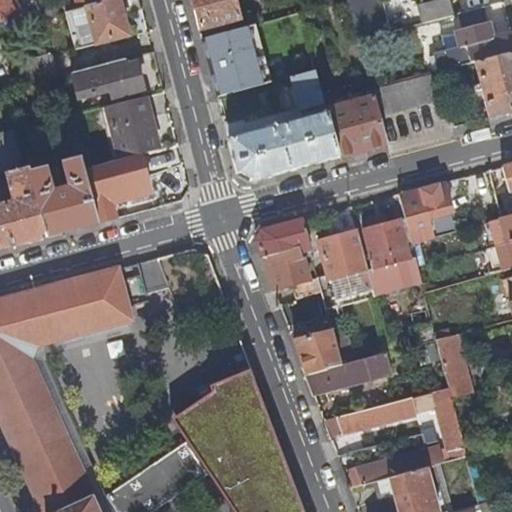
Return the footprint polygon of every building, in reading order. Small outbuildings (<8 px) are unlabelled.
[(24,25),(15,0),(0,0),(0,20),(3,30),(4,31),(24,25)] [(66,14),(114,0),(76,0),(77,2),(64,5),(66,14)] [(126,25),(119,0),(114,0),(66,14),(70,29),(90,23),(96,45),(129,36),(126,25)] [(234,0),(192,0),(195,10),(200,29),(239,18),(234,0)] [(348,0),(349,0),(359,40),(389,32),(380,0),(348,0)] [(423,24),(455,15),(450,0),(438,0),(419,5),(423,24)] [(475,62),(511,51),(511,33),(493,38),(485,8),(458,15),(462,29),(466,46),(461,47),(435,54),(439,71),(475,62)] [(206,35),(221,96),(273,83),(258,22),(206,35)] [(456,30),(461,47),(466,46),(462,29),(456,30)] [(483,90),(490,118),(511,112),(511,51),(475,62),(481,85),(476,87),(477,92),(483,90)] [(32,83),(59,76),(53,55),(18,64),(23,86),(32,83)] [(129,65),(128,58),(71,73),(78,99),(109,90),(111,98),(143,89),(136,63),(129,65)] [(316,71),(292,77),(300,108),(245,123),(247,132),(229,137),(238,172),(251,180),(300,168),(339,157),(326,109),(316,71)] [(372,88),(374,96),(380,115),(445,98),(438,71),(372,88)] [(46,122),(32,83),(23,86),(36,125),(46,122)] [(154,127),(146,96),(141,97),(150,128),(154,127)] [(374,96),(350,102),(363,151),(374,148),(387,145),(380,115),(374,96)] [(150,128),(141,97),(107,106),(121,160),(131,158),(160,150),(156,133),(151,134),(150,128)] [(350,102),(326,109),(339,157),(349,155),(363,151),(350,102)] [(121,160),(107,106),(100,108),(115,162),(121,160)] [(244,118),(225,124),(229,137),(247,132),(245,123),(244,118)] [(24,168),(14,131),(0,134),(0,160),(4,173),(24,168)] [(73,229),(98,223),(83,170),(79,158),(62,163),(66,180),(71,182),(72,186),(48,192),(47,189),(50,184),(45,167),(27,172),(46,237),(73,229)] [(98,223),(117,218),(113,203),(151,193),(145,168),(135,171),(131,158),(121,160),(115,162),(83,170),(98,223)] [(511,216),(511,165),(502,168),(508,192),(511,191),(511,205),(499,209),(501,220),(511,216)] [(37,239),(46,237),(27,172),(27,170),(6,175),(15,204),(7,207),(6,204),(0,205),(0,249),(20,244),(37,239)] [(444,184),(420,190),(421,196),(440,191),(447,215),(453,214),(444,184)] [(420,190),(398,196),(404,219),(411,243),(433,238),(428,220),(447,215),(440,191),(421,196),(420,190)] [(502,246),(511,242),(511,216),(501,220),(491,222),(496,242),(501,241),(502,246)] [(371,269),(366,270),(373,297),(421,285),(417,268),(411,243),(404,219),(362,230),(371,269)] [(311,257),(302,222),(284,226),(264,231),(257,245),(267,270),(275,291),(292,287),(296,301),(320,293),(318,283),(317,279),(310,281),(304,259),(311,257)] [(366,270),(356,232),(317,243),(327,280),(318,283),(320,293),(324,309),(373,297),(366,270)] [(495,274),(511,269),(511,242),(502,246),(487,250),(495,274)] [(195,250),(158,260),(214,407),(203,411),(209,428),(265,407),(266,407),(251,368),(250,368),(208,257),(195,250)] [(132,320),(117,271),(0,301),(0,420),(41,511),(98,511),(28,357),(32,347),(132,320)] [(292,287),(275,291),(280,306),(296,301),(292,287)] [(331,334),(294,342),(307,374),(339,366),(331,334)] [(465,335),(436,342),(449,391),(451,399),(472,394),(459,342),(466,341),(465,335)] [(339,366),(307,374),(313,392),(314,394),(391,375),(386,355),(339,366)] [(476,391),(499,385),(497,380),(493,380),(491,374),(473,378),(476,391)] [(449,391),(417,398),(330,420),(334,436),(416,416),(416,415),(436,410),(435,404),(451,399),(449,391)] [(464,448),(451,399),(435,404),(436,410),(448,452),(464,448)] [(203,429),(107,499),(116,511),(154,511),(225,460),(203,429)] [(428,468),(430,467),(442,464),(438,449),(351,471),(355,486),(361,485),(374,482),(428,468)] [(304,511),(282,452),(255,462),(274,511),(304,511)] [(454,511),(442,464),(430,467),(428,468),(439,511),(454,511)] [(392,511),(439,511),(428,468),(374,482),(379,499),(388,497),(392,511)]
